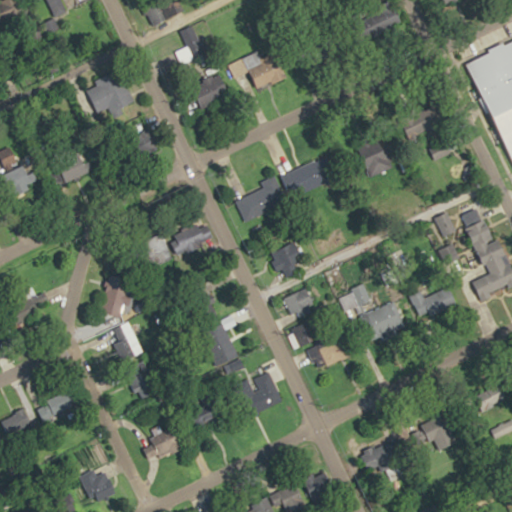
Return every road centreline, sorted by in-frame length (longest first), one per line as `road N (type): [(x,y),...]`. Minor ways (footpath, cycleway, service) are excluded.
road 1 (tertiary): [(364,511),(114,0)]
road 2 (residential): [(0,254),(511,11)]
road 3 (residential): [(511,321),(128,511)]
road 4 (residential): [(511,225),(400,0)]
road 5 (residential): [(0,371),(65,340),(90,212)]
road 6 (residential): [(139,507),(65,340)]
